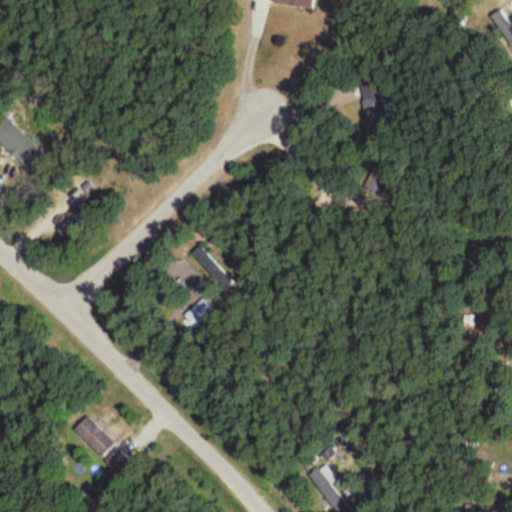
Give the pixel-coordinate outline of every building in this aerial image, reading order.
[(309,3),(304,0),(279,0),(298,16),(309,3)] [(493,19),(511,47),(511,7),(493,19)] [(44,157),(8,120),(0,127),(0,145),(27,173),(44,157)] [(230,295),(238,286),(200,248),(192,257),(230,295)] [(114,445),(88,419),(75,432),(101,458),(114,445)] [(310,478),(332,507),(340,500),(318,471),(310,478)]
